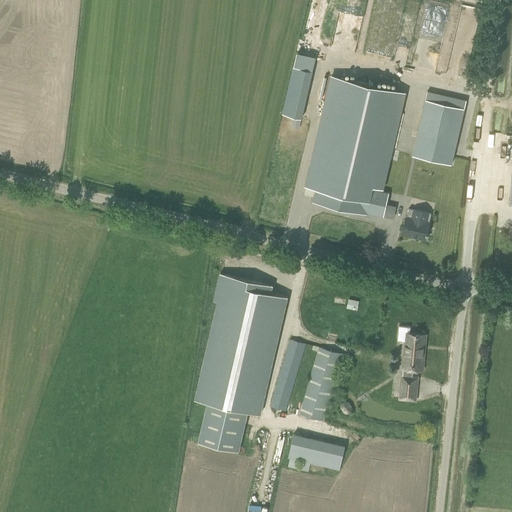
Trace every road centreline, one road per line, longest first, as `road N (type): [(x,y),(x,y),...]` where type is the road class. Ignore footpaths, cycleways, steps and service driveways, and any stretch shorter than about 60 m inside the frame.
road 1 (unclassified): [(464,286),(0,168)]
road 2 (unclassified): [(439,511),(464,286)]
road 3 (unclassified): [(464,286),(487,123)]
road 4 (track): [(487,123),(500,0)]
